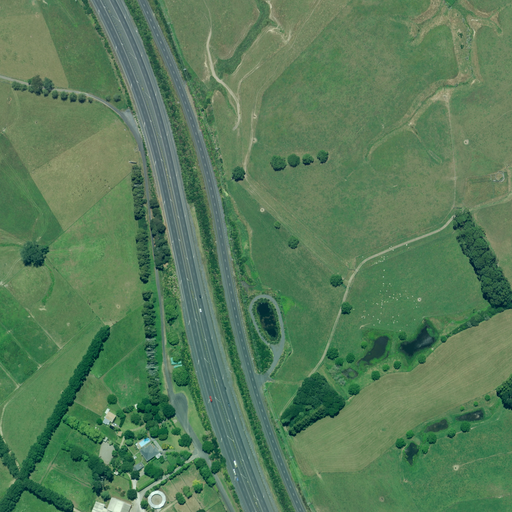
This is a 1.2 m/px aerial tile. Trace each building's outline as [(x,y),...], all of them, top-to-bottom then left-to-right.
[(107,424),(108,422),(110,423),(111,421),(113,422),(117,416),(108,411),(106,413),(108,414),(103,422),(107,424)] [(147,461),(155,457),(156,458),(157,458),(158,459),(163,456),(157,447),(154,449),(151,445),(146,448),(145,447),(140,450),(141,451),(140,452),(142,455),(143,455),(147,461)] [(144,466),(141,462),(132,469),(135,473),(144,466)] [(152,507),(153,507),(155,508),(160,508),(161,508),(162,507),(164,506),(165,505),(166,503),(166,502),(166,500),(166,499),(166,497),(166,496),(165,494),(164,493),(163,492),(162,491),(160,491),(159,490),(157,490),(155,491),(154,491),(153,492),(151,493),(150,494),(149,495),(149,497),(149,498),(148,500),(149,501),(149,503),(150,504),(151,505),(152,507)] [(106,505),(99,502),(94,511),(129,511),(132,505),(112,497),(108,509),(105,508),(106,505)]
